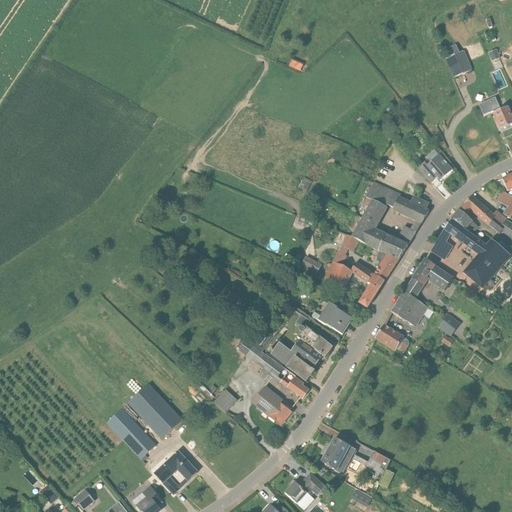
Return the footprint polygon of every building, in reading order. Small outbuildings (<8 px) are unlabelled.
[(487,53),(491,62),(500,59),(496,50),(487,53)] [(449,62),(455,76),(464,72),(458,59),(449,62)] [(494,98),(478,105),(483,116),(493,112),(501,130),(511,125),(511,119),(507,107),(499,111),(494,98)] [(427,160),(418,168),(431,184),(438,178),(440,181),(452,171),(439,156),(430,163),(427,160)] [(511,175),(502,180),(507,191),(511,188),(511,175)] [(387,206),(394,209),(399,199),(400,196),(373,184),(365,198),(368,199),(364,206),(369,209),(367,212),(353,239),(359,242),(365,245),(364,245),(379,252),(379,251),(399,260),(408,245),(376,230),(388,209),(386,208),(387,206)] [(320,189),(315,186),(310,192),(315,196),(320,189)] [(511,220),(511,198),(503,192),(497,201),(509,208),(504,215),(511,220)] [(421,225),(428,212),(421,209),(424,202),(415,198),(413,197),(410,204),(399,199),(394,209),(392,211),(415,222),(421,225)] [(492,216),(471,197),(464,205),(473,213),(476,214),(489,225),(494,218),(502,225),(506,220),(496,212),(492,216)] [(453,218),(451,221),(464,231),(465,230),(472,235),(478,227),(471,222),(466,217),(459,211),(453,218)] [(300,218),(297,225),(312,230),(315,224),(300,218)] [(500,234),(502,232),(509,223),(506,220),(502,225),(494,218),(489,225),(500,234)] [(480,255),(486,247),(471,235),(472,235),(465,230),(464,231),(451,221),(444,229),(462,243),(463,242),(477,252),(480,255)] [(398,237),(410,243),(417,232),(421,225),(415,222),(411,230),(404,226),(398,237)] [(342,247),(348,250),(353,253),(359,242),(353,239),(348,237),(342,247)] [(452,248),(438,239),(431,252),(444,260),(452,248)] [(491,240),(486,247),(480,255),(464,273),(482,288),(511,253),(511,249),(507,245),(503,250),(491,240)] [(388,275),(389,275),(399,260),(379,251),(379,252),(377,256),(376,261),(379,262),(376,267),(389,275),(388,275)] [(333,263),(341,268),(347,257),(339,253),(333,263)] [(321,265),(306,257),(300,268),(316,276),(321,265)] [(444,292),(453,279),(426,260),(404,292),(415,300),(416,300),(428,281),(444,292)] [(352,273),(351,273),(341,268),(333,263),(330,270),(325,279),(343,289),(352,273)] [(356,264),(351,273),(352,273),(370,286),(359,304),(367,309),(385,282),(375,275),(374,276),(356,264)] [(301,279),(296,277),(293,284),(298,286),(301,279)] [(415,300),(404,292),(391,313),(406,323),(406,322),(419,302),(416,300),(415,300)] [(352,320),(353,319),(342,312),(342,313),(336,309),(337,308),(329,303),(318,321),(326,326),(327,324),(332,328),(332,329),(342,335),(343,335),(341,333),(350,318),(352,320)] [(448,312),(439,325),(453,334),(462,320),(448,312)] [(316,333),(319,328),(312,324),(309,329),(316,333)] [(376,338),(395,351),(403,338),(384,326),(376,338)] [(325,359),(333,348),(306,327),(297,338),(300,340),(291,352),(280,343),(271,355),(288,367),(287,368),(307,383),(315,372),(313,369),(322,356),(325,359)] [(446,336),(441,343),(449,348),(453,341),(446,336)] [(247,355),(253,346),(248,342),(246,341),(239,349),(241,351),(247,355)] [(284,369),(277,363),(269,374),(276,380),(278,378),(284,369)] [(290,384),(283,379),(280,382),(303,399),(308,391),(302,387),(304,385),(295,378),(290,384)] [(128,404),(162,441),(183,421),(149,385),(128,404)] [(199,389),(211,400),(214,397),(201,386),(199,389)] [(280,427),(291,413),(290,412),(291,410),(264,388),(252,403),(269,417),(280,427)] [(226,414),(237,401),(225,390),(214,403),(226,414)] [(141,460),(156,446),(122,410),(107,423),(141,460)] [(334,439),(321,463),(336,471),(346,455),(366,466),(363,470),(376,478),(377,479),(380,475),(382,476),(391,461),(374,451),(368,462),(355,455),(357,452),(334,439)] [(166,464),(164,466),(170,473),(175,468),(184,477),(186,479),(188,482),(197,473),(178,453),(166,464)] [(180,484),(178,482),(175,485),(167,476),(170,473),(164,466),(154,475),(162,484),(163,483),(174,495),(179,490),(180,490),(179,489),(182,486),(180,484)] [(326,488),(310,475),(299,487),(295,483),(285,494),(297,505),(307,493),(308,494),(311,491),(318,497),(326,488)] [(48,486),(42,491),(44,493),(42,495),(44,498),(52,491),(48,486)] [(140,511),(159,511),(161,511),(158,506),(163,502),(151,487),(142,494),(146,499),(136,507),(140,511)] [(357,487),(352,497),(369,505),(374,495),(357,487)] [(74,500),(83,511),(94,502),(85,491),(74,500)] [(70,511),(68,509),(69,508),(64,503),(58,509),(61,511),(70,511)]
